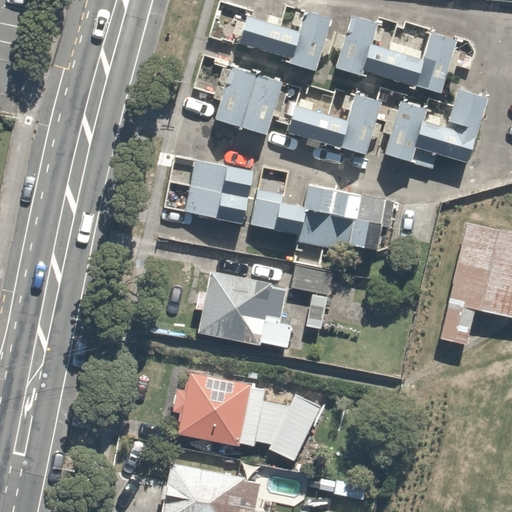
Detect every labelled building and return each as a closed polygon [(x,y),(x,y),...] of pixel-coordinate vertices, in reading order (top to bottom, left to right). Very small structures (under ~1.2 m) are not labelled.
[(238,16),(231,41),(282,56),(280,65),(308,73),(326,15),(302,8),(294,33),(238,16)] [(365,72),(413,85),(434,91),(449,39),(427,33),(420,58),(364,43),(371,19),(345,12),(330,67),(364,76),(365,72)] [(277,79),(233,66),(227,89),(215,85),(204,121),(260,137),(277,79)] [(459,89),(444,131),(416,121),(421,111),(399,100),(379,156),(405,165),(411,145),(461,163),(484,98),(459,89)] [(343,114),(285,104),(279,136),(361,150),(371,96),(347,92),(343,114)] [(233,166),(185,161),(180,212),(228,216),(233,166)] [(357,190),(298,184),(292,243),(334,247),(335,242),(366,245),(370,197),(357,196),(357,190)] [(287,200),(255,199),(253,230),(285,231),(287,200)] [(511,330),(511,240),(462,229),(436,347),(463,353),(470,321),(511,330)] [(255,277),(257,265),(230,260),(228,270),(200,266),(196,289),(188,288),(185,307),(190,307),(186,331),(287,347),(294,298),(279,296),(281,281),(255,277)] [(312,417),(318,418),(323,400),(179,366),(175,385),(167,384),(161,409),(170,411),(166,429),(301,461),(312,417)] [(271,511),(269,511),(270,504),(302,506),(305,476),(254,472),(255,461),(234,459),(233,470),(211,469),(211,458),(159,454),(157,482),(152,482),(150,511),(271,511)]
